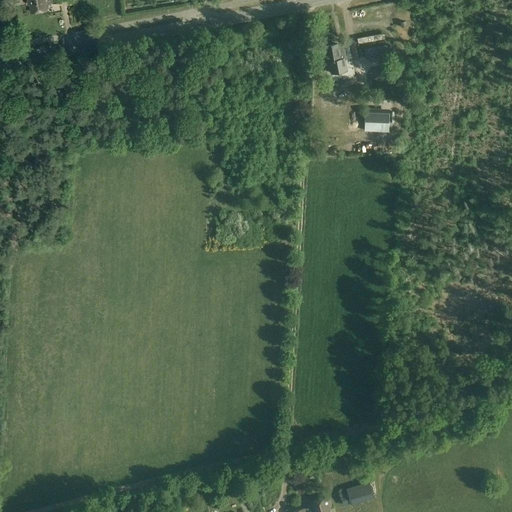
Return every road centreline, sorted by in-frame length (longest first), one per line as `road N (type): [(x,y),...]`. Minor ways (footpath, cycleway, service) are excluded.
road 1 (unclassified): [(55,511),(511,398)]
road 2 (tertiary): [(0,61),(328,0)]
